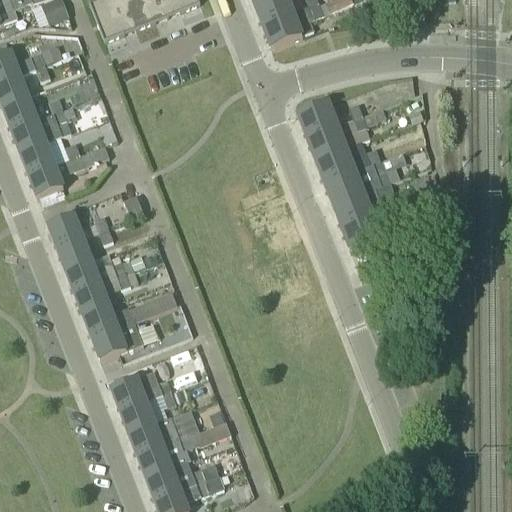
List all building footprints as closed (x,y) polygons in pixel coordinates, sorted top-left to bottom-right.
[(14,16),(33,9),(29,0),(14,0),(0,5),(0,31),(0,32),(0,31),(16,25),(14,16)] [(29,0),(33,9),(33,10),(55,3),(54,0),(29,0)] [(119,40),(136,34),(123,0),(108,0),(89,7),(104,46),(106,45),(106,43),(119,38),(119,40)] [(151,28),(168,21),(159,0),(123,0),(136,34),(137,33),(136,31),(150,26),(151,28)] [(196,0),(159,0),(168,21),(168,19),(181,14),(182,16),(200,9),(196,0)] [(249,0),(254,10),(278,0),(249,0)] [(263,32),(294,20),(293,19),(285,0),(278,0),(254,10),(263,32)] [(293,19),(294,20),(263,32),(271,55),(303,43),(302,41),(313,36),(310,27),(331,18),(353,8),(349,0),(345,0),(320,10),(309,14),(309,13),(293,19)] [(309,14),(320,10),(315,0),(307,0),(304,1),(309,13),(309,14)] [(350,0),(354,9),(375,0),(350,0)] [(43,11),(50,29),(67,23),(60,4),(43,11)] [(0,88),(30,77),(46,71),(44,68),(42,61),(41,59),(15,70),(10,59),(6,48),(0,49),(0,88)] [(41,58),(46,70),(51,69),(63,64),(61,59),(59,52),(41,58)] [(88,71),(83,57),(78,59),(83,72),(88,71)] [(74,60),(70,62),(63,64),(51,69),(56,81),(57,83),(78,74),(79,74),(74,60)] [(41,87),(50,83),(46,71),(30,77),(0,88),(0,107),(2,114),(28,104),(27,103),(45,96),(41,87)] [(11,137),(37,127),(32,114),(28,104),(2,114),(11,137)] [(58,104),(47,108),(52,120),(63,116),(58,104)] [(297,121),(306,143),(337,131),(328,108),(297,121)] [(349,113),(353,124),(363,121),(358,109),(349,113)] [(381,113),(363,121),(353,124),(337,131),(306,143),(315,166),(346,154),(362,147),(358,137),(367,133),(366,131),(385,124),(381,113)] [(408,120),(413,129),(423,124),(419,115),(408,120)] [(37,127),(11,137),(20,159),(45,149),(62,143),(71,140),(66,128),(67,128),(63,116),(52,120),(37,127)] [(29,182),(54,172),(45,149),(20,159),(29,182)] [(66,153),(71,165),(80,161),(75,149),(66,153)] [(105,152),(80,161),(71,165),(76,177),(106,165),(109,164),(105,152)] [(355,177),(346,154),(315,166),(324,189),(355,177)] [(370,168),(371,170),(380,167),(382,166),(377,154),(366,158),(370,168)] [(332,212),(389,189),(380,167),(371,170),(355,177),(324,189),(332,212)] [(40,204),(63,195),(54,172),(29,182),(37,205),(40,204)] [(438,197),(435,188),(411,197),(415,206),(431,200),(438,197)] [(398,212),(389,189),(332,212),(341,234),(373,222),(398,212)] [(66,202),(63,195),(40,204),(43,211),(66,202)] [(379,237),(404,227),(411,248),(444,236),(431,200),(415,206),(398,212),(373,222),(341,234),(350,257),(382,245),(379,237)] [(131,226),(144,221),(137,201),(123,206),(131,226)] [(57,254),(82,244),(73,221),(48,231),(57,254)] [(93,226),(98,238),(108,234),(104,222),(93,226)] [(113,246),(108,234),(98,238),(103,250),(113,246)] [(65,277),(91,267),(91,266),(82,244),(57,254),(65,277)] [(126,279),(134,276),(145,272),(141,260),(113,271),(108,259),(91,266),(91,267),(65,277),(74,299),(100,290),(117,283),(126,279)] [(138,288),(134,276),(126,279),(130,291),(138,288)] [(117,283),(121,295),(130,291),(126,279),(117,283)] [(83,322),(108,312),(100,290),(74,299),(83,322)] [(108,312),(83,322),(92,345),(117,335),(134,329),(155,321),(177,312),(172,299),(129,316),(128,313),(111,320),(108,312)] [(143,351),(139,339),(134,329),(117,335),(92,345),(101,368),(126,358),(143,351)] [(171,396),(167,385),(157,389),(153,378),(137,384),(111,394),(120,417),(146,407),(161,401),(171,397),(171,396)] [(173,397),(177,407),(188,403),(184,393),(173,397)] [(176,409),(171,397),(161,401),(166,413),(176,409)] [(128,440),(154,430),(154,429),(146,407),(120,417),(128,440)] [(220,416),(209,420),(213,432),(224,428),(220,416)] [(163,453),(180,446),(171,423),(154,429),(154,430),(128,440),(137,463),(163,453)] [(226,428),(180,446),(163,453),(137,463),(146,485),(172,475),(188,469),(188,468),(190,466),(186,456),(199,451),(231,439),(226,428)] [(207,488),(219,483),(214,470),(191,478),(188,469),(172,475),(146,485),(155,508),(197,492),(207,488)] [(185,511),(184,509),(211,499),(223,494),(219,483),(207,488),(197,492),(155,508),(156,511),(185,511)]
